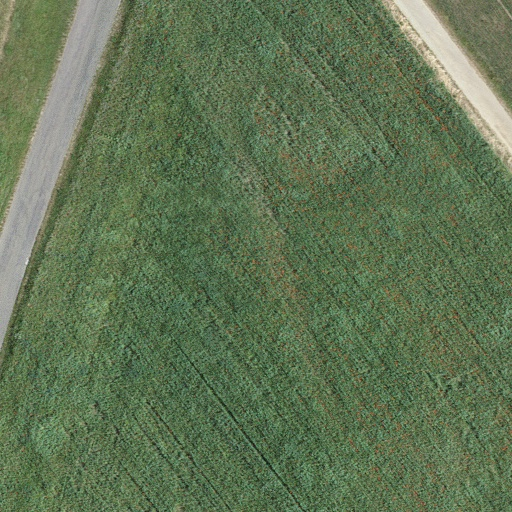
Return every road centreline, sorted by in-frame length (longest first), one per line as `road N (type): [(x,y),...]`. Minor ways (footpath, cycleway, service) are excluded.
road 1 (tertiary): [(98,0),(0,299)]
road 2 (track): [(406,0),(511,139)]
